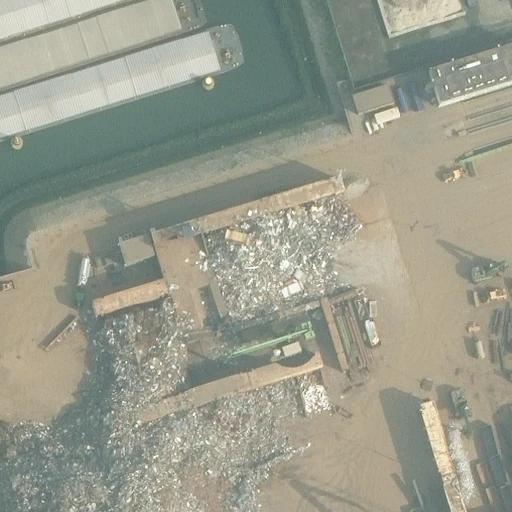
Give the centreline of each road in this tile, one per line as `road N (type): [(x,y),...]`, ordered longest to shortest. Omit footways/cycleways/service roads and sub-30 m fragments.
road 1 (unknown): [(383,511),(390,247)]
road 2 (unknown): [(511,98),(471,110),(415,146),(402,170),(390,247)]
road 3 (unknown): [(390,247),(511,210)]
